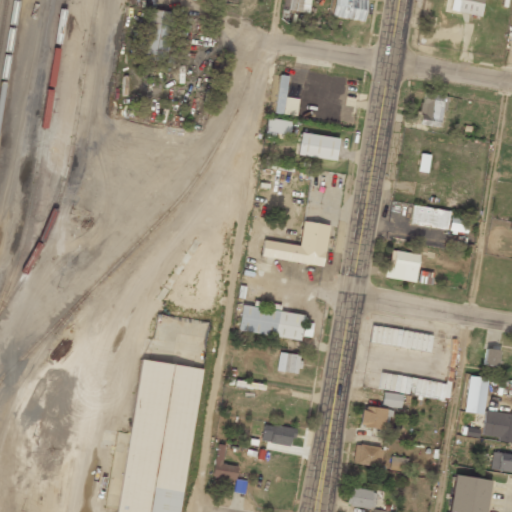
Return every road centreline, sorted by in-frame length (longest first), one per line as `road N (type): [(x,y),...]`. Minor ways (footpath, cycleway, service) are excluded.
road 1 (tertiary): [(404,0),(317,511)]
road 2 (residential): [(273,43),(511,84)]
road 3 (residential): [(357,298),(511,323)]
